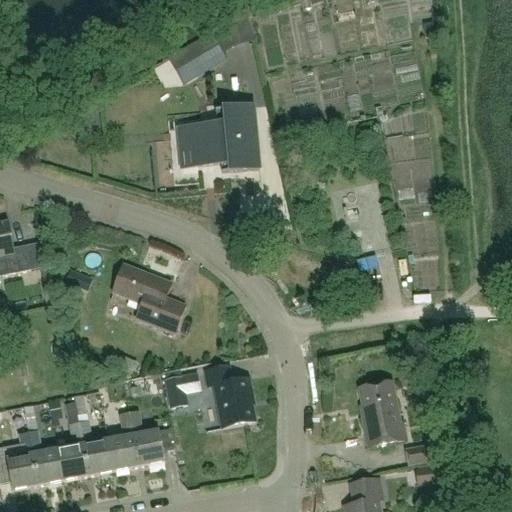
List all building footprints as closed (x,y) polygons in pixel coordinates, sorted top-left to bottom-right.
[(246,20),(227,26),(234,47),(253,40),(246,20)] [(183,88),(227,63),(225,59),(222,54),(211,35),(169,60),(167,61),(183,88)] [(218,127),(179,131),(183,171),(222,167),(223,175),(261,171),(254,109),(217,113),(218,127)] [(361,195),(367,227),(356,229),(359,247),(368,246),(370,258),(395,253),(384,191),(361,195)] [(417,237),(418,260),(439,259),(437,222),(424,223),(425,236),(417,237)] [(14,251),(9,224),(0,226),(0,278),(31,272),(26,248),(14,251)] [(43,245),(26,248),(31,272),(48,269),(43,245)] [(171,286),(125,268),(115,295),(144,306),(138,321),(176,335),(186,309),(166,301),(171,286)] [(254,399),(251,382),(234,385),(230,368),(205,373),(209,390),(214,389),(223,432),(256,425),(251,400),(254,399)] [(189,409),(186,398),(201,395),(198,377),(164,383),(170,412),(189,409)] [(361,420),(364,437),(367,451),(406,443),(403,426),(400,427),(391,385),(359,392),(364,420),(361,420)] [(70,428),(79,426),(76,409),(66,410),(70,428)] [(139,415),(130,416),(140,470),(165,465),(159,434),(143,437),(139,415)] [(124,440),(109,443),(114,475),(140,470),(130,416),(120,418),(124,440)] [(89,425),(79,426),(89,480),(114,475),(109,443),(93,446),(89,425)] [(74,449),(58,452),(64,484),(89,480),(79,426),(70,428),(74,449)] [(38,434),(28,436),(38,489),(64,484),(58,452),(42,455),(38,434)] [(38,489),(28,436),(19,438),(23,459),(6,463),(5,455),(0,455),(0,480),(9,479),(12,494),(38,489)] [(432,448),(405,453),(408,469),(435,464),(432,448)] [(417,474),(420,490),(439,487),(437,471),(417,474)] [(352,508),(343,510),(343,511),(379,511),(378,504),(383,503),(378,481),(348,487),(352,508)]
